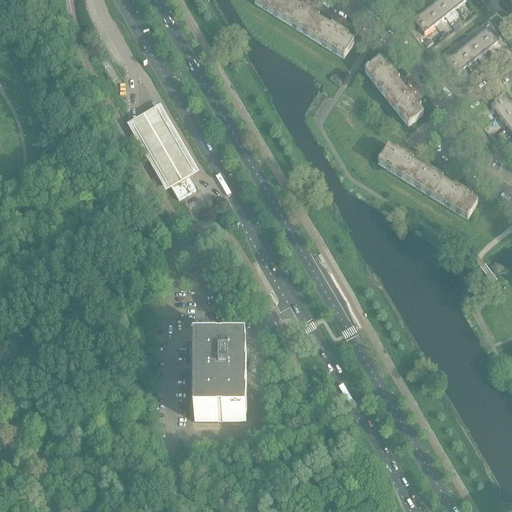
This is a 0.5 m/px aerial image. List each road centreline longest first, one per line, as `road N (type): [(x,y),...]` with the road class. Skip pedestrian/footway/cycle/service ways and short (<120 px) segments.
road 1 (primary): [(121,0),(419,511)]
road 2 (primary): [(453,511),(157,0)]
road 3 (residential): [(456,113),(402,45),(333,0)]
